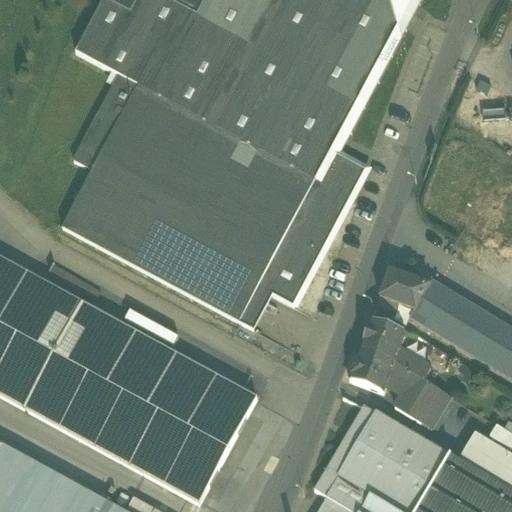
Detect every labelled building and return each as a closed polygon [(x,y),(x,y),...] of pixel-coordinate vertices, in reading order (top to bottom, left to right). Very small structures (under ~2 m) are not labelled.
[(63,232),(240,327),(259,291),(273,299),(294,310),(316,269),(366,175),(339,160),(332,156),(404,22),(399,8),(397,0),(106,0),(104,3),(76,57),(120,81),(74,165),(93,175),(63,232)] [(332,156),(339,160),(424,0),(423,0),(397,0),(399,8),(404,22),(332,156)] [(511,219),(511,151),(473,133),(426,232),(492,263),(511,219)] [(257,404),(0,263),(0,400),(200,509),(257,404)] [(54,272),(48,282),(129,328),(135,317),(54,272)] [(377,311),(396,318),(398,309),(415,315),(429,290),(390,275),(377,311)] [(511,331),(433,283),(429,290),(415,315),(410,322),(511,384),(511,331)] [(259,291),(240,327),(254,334),(273,299),(259,291)] [(372,326),(390,333),(394,326),(376,315),(372,326)] [(372,326),(361,356),(395,369),(399,355),(406,338),(390,333),(372,326)] [(395,369),(425,387),(430,373),(399,355),(395,369)] [(384,399),(387,391),(395,369),(361,356),(349,386),(384,399)] [(425,387),(395,369),(387,391),(402,400),(395,412),(421,428),(431,411),(441,417),(450,402),(425,387)] [(511,511),(511,461),(475,439),(459,465),(377,416),(376,418),(364,411),(314,495),(327,503),(321,511),(511,511)] [(431,411),(421,428),(431,434),(441,417),(431,411)] [(490,441),(511,454),(511,439),(496,430),(490,441)] [(113,511),(0,449),(0,511),(113,511)] [(149,511),(133,503),(128,511),(149,511)]
